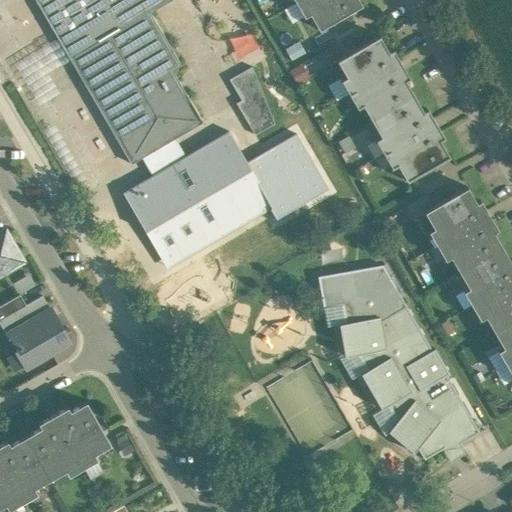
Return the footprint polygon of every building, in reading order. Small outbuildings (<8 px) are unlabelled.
[(35,0),(60,41),(69,57),(131,163),(142,156),(174,137),(202,122),(172,70),(180,65),(149,12),(170,0),(35,0)] [(293,0),(303,16),(310,12),(319,28),(361,4),(358,0),(293,0)] [(229,38),(236,56),(259,47),(251,29),(229,38)] [(356,108),(363,104),(372,120),(414,96),(404,80),(410,77),(393,49),(388,52),(379,36),(337,60),(346,75),(340,79),(356,108)] [(251,66),(228,79),(241,100),(235,103),(254,134),(274,123),(251,66)] [(391,167),(398,163),(407,180),(449,156),(440,140),(444,137),(428,108),(423,111),(414,96),(372,120),(381,136),(375,139),(391,167)] [(185,155),(174,137),(142,156),(153,175),(123,192),(168,268),(273,206),(228,129),(185,155)] [(444,259),(451,255),(460,271),(502,247),(493,232),(498,229),(481,200),(476,203),(467,187),(425,211),(434,226),(428,230),(444,259)] [(4,229),(0,231),(0,272),(23,260),(4,229)] [(479,319),(485,315),(493,329),(511,318),(511,261),(511,263),(502,247),(460,271),(469,286),(462,290),(479,319)] [(423,459),(443,449),(463,446),(461,442),(480,430),(446,375),(451,372),(435,345),(432,347),(381,263),(318,274),(324,306),(342,303),(346,322),(340,323),(345,353),(359,350),(368,368),(362,372),(382,409),(390,404),(398,417),(387,430),(412,449),(416,444),(423,459)] [(8,332),(27,365),(73,338),(54,305),(8,332)] [(511,375),(511,318),(493,329),(504,346),(497,350),(511,375)] [(359,350),(345,353),(340,354),(353,377),(362,372),(368,368),(359,350)] [(96,459),(93,453),(108,445),(84,401),(69,410),(67,406),(38,422),(40,427),(25,435),(50,478),(64,470),(67,475),(96,459)] [(385,433),(387,430),(398,417),(390,404),(382,409),(374,414),(385,433)] [(36,493),(33,487),(50,478),(25,435),(9,444),(7,440),(0,443),(0,506),(4,504),(7,509),(36,493)]
